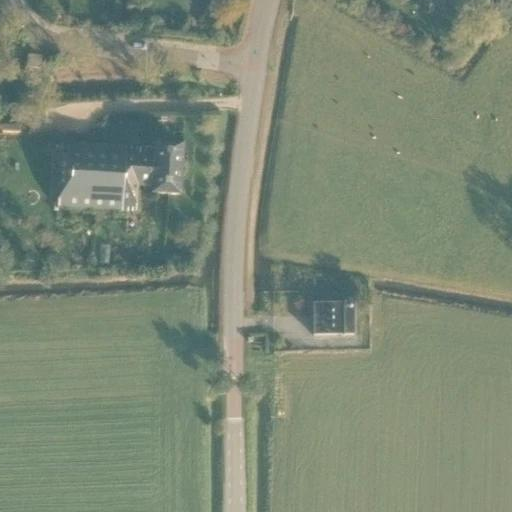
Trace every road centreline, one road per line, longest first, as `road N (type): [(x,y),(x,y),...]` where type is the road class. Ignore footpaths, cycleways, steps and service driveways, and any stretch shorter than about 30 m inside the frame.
road 1 (secondary): [(233,511),(232,259),(256,66)]
road 2 (residential): [(256,66),(65,44),(20,20),(9,0)]
